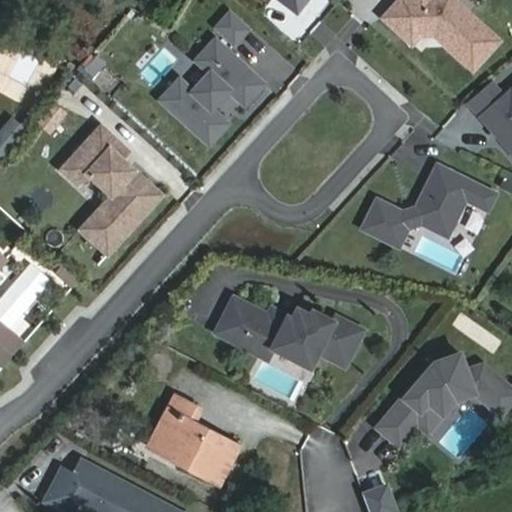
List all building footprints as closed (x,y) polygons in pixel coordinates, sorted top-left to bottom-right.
[(281,0),(296,11),(304,0),(281,0)] [(385,18),(400,32),(404,27),(411,27),(421,36),(436,34),(474,69),(500,40),(455,0),(404,0),(401,0),(385,18)] [(248,28),(229,11),(216,26),(234,43),(248,28)] [(404,27),(400,32),(414,44),(421,36),(411,27),(404,27)] [(210,144),(229,124),(213,109),(230,90),(246,105),(264,84),(216,40),(197,61),(211,73),(194,92),(180,79),(161,100),(210,144)] [(82,68),(92,78),(106,64),(96,54),(82,68)] [(469,103),(481,116),(504,96),(492,83),(469,103)] [(511,88),(504,96),(481,116),(511,151),(511,88)] [(35,125),(50,136),(68,113),(53,102),(35,125)] [(10,132),(21,141),(29,132),(18,122),(10,132)] [(165,193),(126,157),(113,146),(120,138),(103,123),(74,156),(89,170),(114,193),(96,212),(113,228),(100,242),(111,252),(165,193)] [(0,142),(0,156),(4,160),(21,141),(10,132),(0,142)] [(113,146),(126,157),(133,150),(120,138),(113,146)] [(89,170),(74,156),(63,167),(79,182),(89,170)] [(403,212),(377,199),(363,228),(399,247),(409,228),(422,223),(448,236),(466,200),(488,210),(497,193),(438,164),(416,207),(403,212)] [(113,228),(96,212),(83,227),(100,242),(113,228)] [(65,262),(58,270),(74,284),(81,276),(65,262)] [(347,367),(364,330),(336,316),(334,321),(314,312),(311,316),(303,311),(298,321),(293,319),(272,308),(269,315),(234,297),(216,332),(241,345),(249,330),(276,344),(274,348),(292,357),(295,352),(315,363),(320,353),(347,367)] [(303,311),(299,309),(293,319),(298,321),(303,311)] [(276,344),(249,330),(241,345),(268,359),(274,348),(276,344)] [(315,363),(295,352),(292,357),(312,368),(315,363)] [(423,374),(378,427),(399,444),(418,423),(413,419),(429,401),(444,413),(456,399),(475,392),(501,414),(511,401),(511,388),(484,364),(467,370),(461,353),(432,364),(433,369),(427,377),(423,374)] [(432,364),(423,374),(427,377),(433,369),(432,364)] [(192,423),(197,411),(176,399),(150,447),(219,484),(238,447),(192,423)] [(429,401),(413,419),(418,423),(428,431),(444,413),(429,401)] [(179,511),(118,480),(116,484),(107,479),(109,476),(83,462),(75,477),(64,471),(50,498),(70,508),(74,499),(99,511),(179,511)] [(70,508),(50,498),(47,503),(64,511),(99,511),(74,499),(70,508)]
